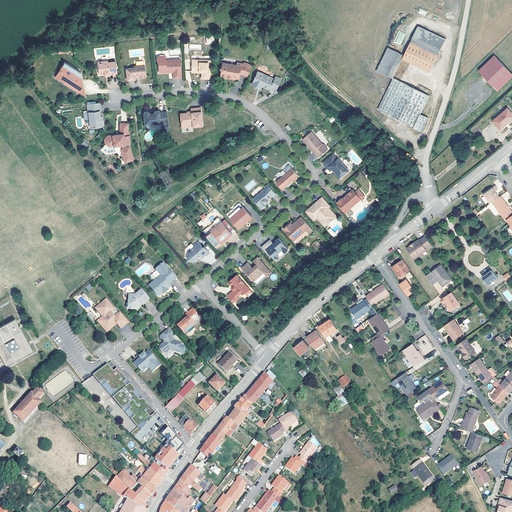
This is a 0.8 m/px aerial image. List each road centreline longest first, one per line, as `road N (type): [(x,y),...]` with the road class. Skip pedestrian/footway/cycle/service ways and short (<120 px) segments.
road 1 (residential): [(116,94),(191,91),(242,102),(314,174),(201,283)]
road 2 (residential): [(374,255),(458,377),(434,449)]
road 3 (track): [(281,0),(320,76),(425,162)]
road 4 (unclassified): [(434,209),(425,162),(469,0)]
road 5 (tertiary): [(266,358),(374,255)]
road 6 (residential): [(113,353),(194,447)]
